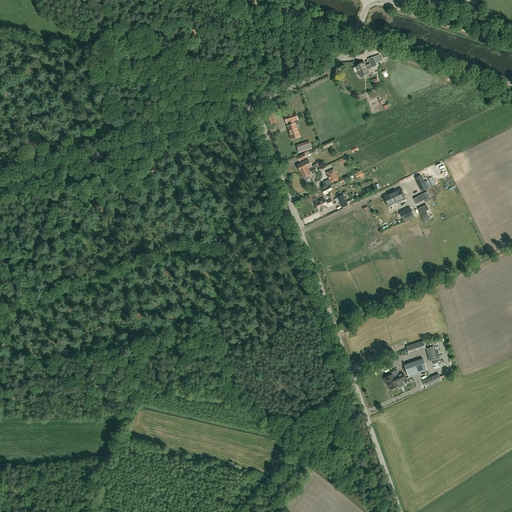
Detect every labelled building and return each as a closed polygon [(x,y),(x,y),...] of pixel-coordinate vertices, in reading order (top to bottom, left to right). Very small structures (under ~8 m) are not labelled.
[(371,64),(366,66),(364,61),(355,66),(360,77),(370,73),(368,70),(377,65),(377,63),(380,62),(378,56),(374,57),(369,59),(371,64)] [(296,124),(295,124),(294,121),(298,120),(295,112),(285,116),(287,123),(289,122),(290,126),(287,126),(291,139),(300,136),(296,124)] [(268,116),(269,120),(271,125),(277,123),(275,118),(279,117),(277,113),(268,116)] [(299,153),(311,149),(309,142),(297,146),(299,153)] [(314,165),(312,166),(308,159),(300,163),(300,164),(297,166),(298,167),(297,168),(298,170),(299,170),(300,173),(299,170),(302,169),(303,171),(305,170),(306,171),(315,167),(314,165)] [(300,173),(303,178),(304,178),(304,180),(309,177),(309,175),(317,171),(315,167),(306,171),(305,170),(303,171),(302,169),(299,170),(300,173)] [(326,172),(331,183),(339,180),(334,169),(326,172)] [(422,192),(428,189),(421,175),(415,177),(422,192)] [(388,207),(406,198),(401,187),(383,195),(388,207)] [(416,204),(424,200),(426,203),(431,200),(427,192),(413,199),(416,204)] [(337,197),(342,207),(347,204),(342,194),(337,197)] [(325,201),(323,198),(314,202),(318,210),(321,208),(321,210),(325,208),(332,204),(330,199),(325,201)] [(426,204),(418,208),(425,222),(431,219),(427,211),(429,210),(426,204)] [(404,221),(414,216),(410,207),(399,211),(404,221)] [(430,361),(437,359),(434,347),(426,349),(430,361)] [(406,364),(408,375),(427,371),(426,365),(425,361),(406,364)] [(432,372),(439,371),(438,362),(430,363),(432,372)] [(396,381),(401,379),(399,374),(394,376),(393,373),(383,378),(386,385),(387,384),(390,390),(399,386),(396,381)] [(425,380),(427,387),(443,381),(440,374),(425,380)]
